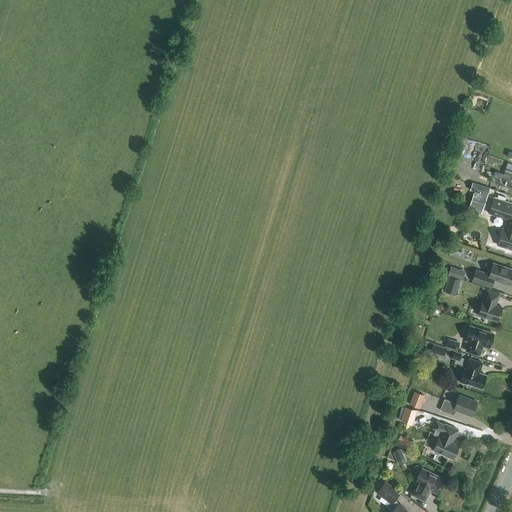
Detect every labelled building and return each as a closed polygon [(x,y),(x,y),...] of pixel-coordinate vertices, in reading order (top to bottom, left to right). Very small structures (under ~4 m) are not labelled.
[(481,214),(488,192),(481,190),(481,192),(474,190),(468,209),(481,214)] [(511,202),(493,197),(488,212),(507,218),(504,229),(502,228),(497,243),(507,246),(506,247),(511,249),(511,248),(511,202)] [(509,284),(511,275),(511,268),(492,262),(488,274),(475,270),(472,280),(490,286),(493,279),(509,284)] [(462,279),(465,270),(451,266),(448,275),(462,279)] [(449,276),(444,290),(449,292),(455,294),(458,285),(460,279),(449,276)] [(495,305),(499,293),(486,289),(483,300),(482,300),(477,314),(497,321),(502,307),(495,305)] [(469,325),(464,339),(467,340),(469,341),(465,350),(479,354),(482,345),(489,347),(493,333),(471,326),(469,325)] [(451,336),(448,344),(460,349),(464,341),(451,336)] [(437,341),(433,348),(446,355),(450,348),(437,341)] [(461,364),(464,357),(461,357),(462,352),(453,350),(451,358),(455,359),(455,362),(461,364)] [(479,372),(482,362),(469,357),(465,368),(464,367),(460,381),(468,384),(469,383),(482,387),(486,374),(479,372)] [(420,408),(425,395),(414,391),(409,404),(420,408)] [(472,415),(477,401),(459,394),(455,402),(444,398),(440,409),(454,415),(456,409),(472,415)] [(412,425),(417,410),(405,406),(400,421),(412,425)] [(445,425),(437,421),(434,428),(436,429),(434,434),(439,435),(432,449),(434,450),(434,453),(437,454),(439,453),(453,459),(459,444),(453,441),(458,429),(445,423),(445,425)] [(403,446),(396,450),(402,463),(409,460),(403,446)] [(436,492),(444,478),(422,467),(415,481),(417,482),(411,493),(425,500),(430,489),(436,492)] [(397,504),(393,501),(400,492),(385,481),(377,491),(388,500),(385,503),(391,510),(388,511),(407,511),(399,503),(397,504)]
